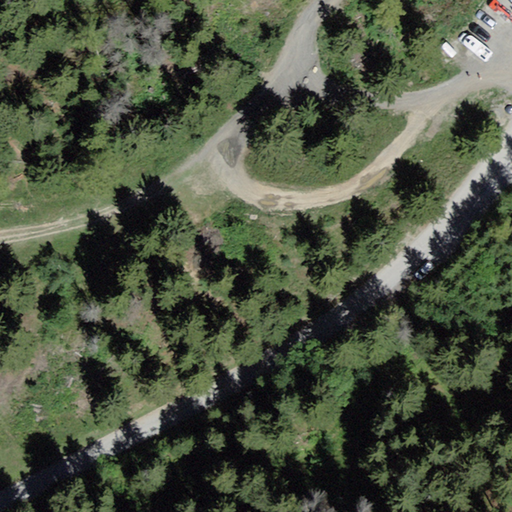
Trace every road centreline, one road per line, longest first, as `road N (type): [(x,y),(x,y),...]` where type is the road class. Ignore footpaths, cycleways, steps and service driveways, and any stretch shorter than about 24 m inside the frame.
road 1 (unclassified): [(0,503),(230,390),(311,340),(450,221),(511,151)]
road 2 (track): [(0,236),(39,232),(143,196),(221,142),(302,52)]
road 3 (track): [(511,72),(413,104),(359,99),(318,81),(302,52)]
